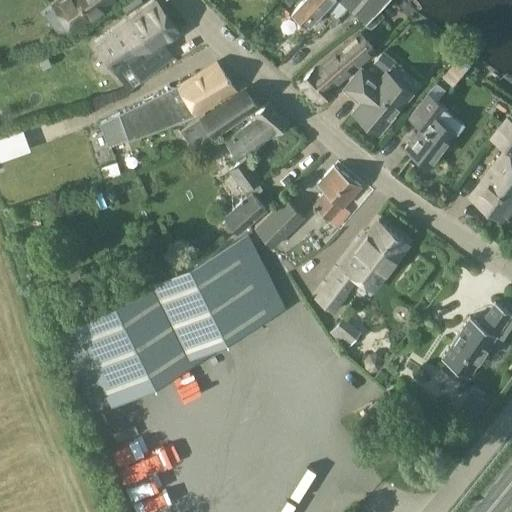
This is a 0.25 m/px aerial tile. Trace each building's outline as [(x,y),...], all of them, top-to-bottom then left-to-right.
[(58,0),(54,3),(57,6),(52,10),(66,28),(71,24),(73,27),(109,0),(58,0)] [(301,0),(289,14),(303,27),(321,7),(333,18),(344,6),(363,23),(377,8),(385,0),(301,0)] [(177,32),(154,1),(94,45),(117,76),(131,66),(140,78),(171,56),(162,43),(177,32)] [(377,8),(363,23),(369,28),(383,14),(377,8)] [(314,67),(297,83),(315,103),(343,75),(373,50),(360,34),(330,59),(317,71),(314,67)] [(442,76),(452,84),(468,66),(457,57),(442,76)] [(204,125),(201,120),(197,112),(234,89),(215,62),(178,86),(177,85),(99,123),(107,146),(164,126),(174,122),(180,134),(204,125)] [(376,83),(360,69),(343,89),(359,103),(351,112),(376,134),(410,94),(385,73),(376,83)] [(201,120),(204,125),(210,133),(226,122),(227,122),(254,104),(244,91),(201,120)] [(454,133),(436,119),(444,108),(425,93),(406,118),(418,127),(402,149),(428,168),(454,133)] [(265,103),(254,114),(256,117),(222,140),(238,161),(228,169),(246,196),(222,216),(237,233),(266,208),(253,192),(256,189),(252,184),(259,179),(242,154),(274,132),(285,120),(265,103)] [(511,118),(508,115),(490,139),(503,149),(467,197),(500,222),(511,205),(511,118)] [(342,206),(360,185),(332,165),(322,176),(316,184),(324,191),(312,205),(336,227),(349,212),(342,206)] [(284,198),(253,227),(271,245),(302,216),(284,198)] [(358,246),(355,244),(315,297),(332,310),(345,294),(336,287),(347,272),(356,279),(358,276),(370,285),(378,273),(381,276),(407,242),(377,220),(358,246)] [(230,241),(69,323),(110,404),(213,352),(210,346),(268,316),(230,241)] [(467,315),(439,357),(465,375),(492,334),(500,339),(511,320),(511,313),(492,300),(478,322),(467,315)] [(480,407),(469,399),(459,412),(470,420),(480,407)]
